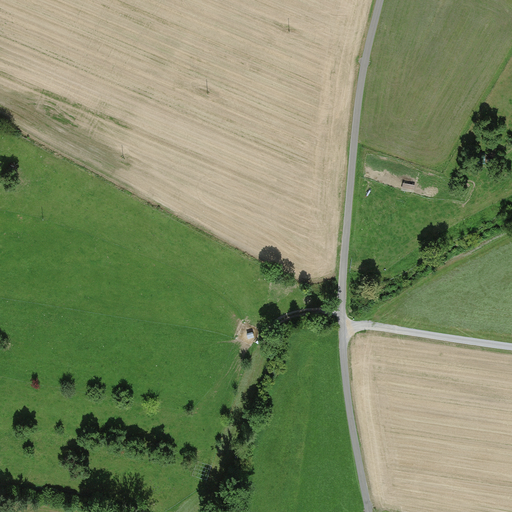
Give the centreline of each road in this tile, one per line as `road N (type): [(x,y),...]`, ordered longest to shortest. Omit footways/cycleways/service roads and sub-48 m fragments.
road 1 (unclassified): [(383,0),(357,97),(342,309),(370,511)]
road 2 (track): [(80,158),(290,269),(343,277)]
road 3 (track): [(343,327),(511,347)]
